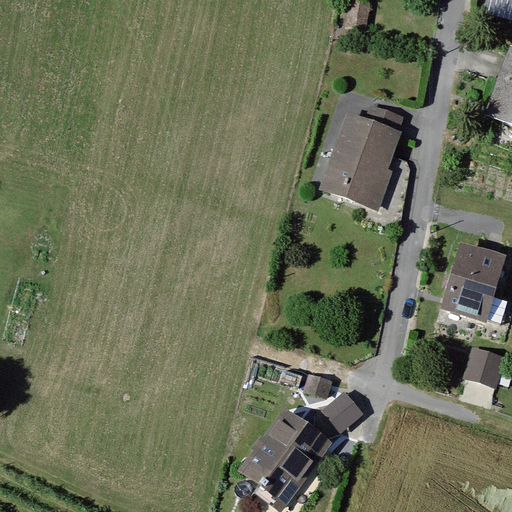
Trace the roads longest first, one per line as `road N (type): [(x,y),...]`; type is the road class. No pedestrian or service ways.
road 1 (residential): [(457,0),(383,390)]
road 2 (track): [(383,390),(511,431)]
